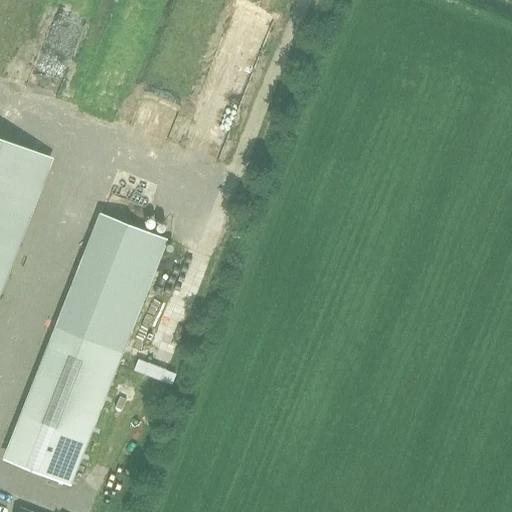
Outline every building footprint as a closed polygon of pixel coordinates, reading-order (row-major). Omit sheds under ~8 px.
[(0,0),(0,67),(24,0),(0,0)] [(111,117),(152,0),(115,0),(78,106),(111,117)] [(233,13),(249,17),(252,5),(236,1),(233,13)] [(183,29),(191,11),(175,4),(167,21),(183,29)] [(68,50),(40,37),(20,80),(49,93),(68,50)] [(186,70),(194,42),(181,38),(173,66),(186,70)] [(0,281),(48,161),(0,141),(0,281)] [(7,460),(69,484),(164,241),(103,217),(7,460)]
